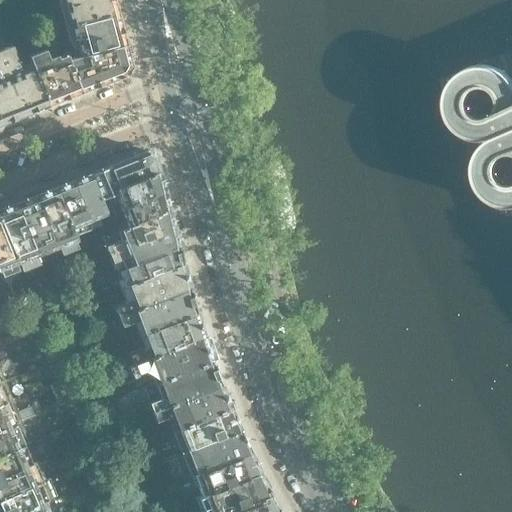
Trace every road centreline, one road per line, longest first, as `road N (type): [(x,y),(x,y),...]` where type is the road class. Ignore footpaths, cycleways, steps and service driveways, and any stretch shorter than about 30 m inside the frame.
road 1 (primary): [(331,511),(248,357),(179,96)]
road 2 (residential): [(0,168),(179,96)]
road 3 (unknown): [(511,93),(496,75),(478,73),(464,80),(455,102),(477,127),(511,114)]
